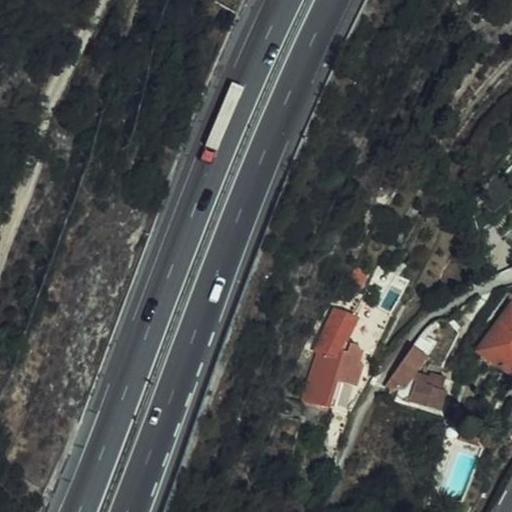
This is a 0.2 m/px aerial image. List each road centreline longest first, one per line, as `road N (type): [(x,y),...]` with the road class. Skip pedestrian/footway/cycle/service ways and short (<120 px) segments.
road 1 (motorway): [(127,511),(333,0)]
road 2 (motorway): [(285,0),(80,511)]
road 3 (track): [(0,258),(102,0)]
